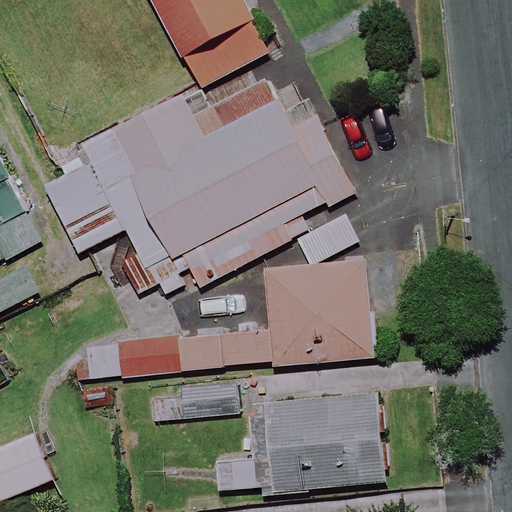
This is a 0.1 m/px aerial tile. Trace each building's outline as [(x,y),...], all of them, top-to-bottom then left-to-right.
[(304,55),(273,0),(182,0),(234,93),(304,55)] [(223,110),(115,170),(183,293),(358,197),(308,106),(241,143),(223,110)] [(0,263),(44,242),(0,153),(0,263)] [(364,245),(351,217),(302,239),(315,267),(364,245)] [(85,379),(280,365),(377,357),(370,266),(274,274),(278,330),(83,345),(85,379)] [(0,448),(62,423),(43,377),(0,394),(0,448)] [(237,384),(178,388),(180,423),(239,419),(237,384)] [(392,482),(382,392),(253,407),(259,457),(219,462),(222,493),(267,488),(268,496),(392,482)]
